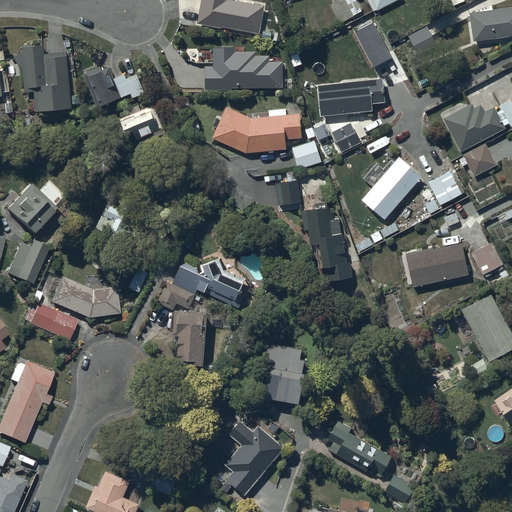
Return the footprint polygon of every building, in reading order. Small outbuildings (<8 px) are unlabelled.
[(200,0),(196,25),(222,30),(223,28),(259,35),(264,7),(228,1),(228,0),(200,0)] [(344,0),(331,7),(341,24),(363,13),(356,0),(344,0)] [(367,0),(374,11),(377,10),(378,11),(399,0),(367,0)] [(511,8),(470,13),(473,41),(511,36),(511,8)] [(437,45),(427,26),(409,36),(419,54),(437,45)] [(72,110),(67,51),(45,53),(45,45),(23,47),(24,53),(19,53),(16,60),(23,69),(25,94),(34,93),(36,113),(72,110)] [(231,85),(283,85),(283,60),(270,60),(270,54),(255,54),(255,51),(235,51),(235,46),(213,46),(213,64),(205,64),(205,88),(231,88),(231,85)] [(100,66),(83,73),(97,106),(131,93),(132,96),(144,92),(136,73),(126,77),(124,72),(114,76),(110,65),(101,68),(100,66)] [(384,80),(318,87),(321,117),(373,112),(372,105),(386,104),(384,80)] [(166,134),(154,105),(142,109),(140,104),(129,109),(131,115),(120,119),(127,135),(134,132),(137,141),(153,134),(155,138),(166,134)] [(472,104),(444,119),(461,152),(506,129),(495,107),(485,112),(481,105),(475,108),(472,104)] [(302,139),(300,114),(286,115),(286,108),(268,110),(269,117),(252,118),(226,107),(221,117),(217,115),(213,127),(217,129),(212,139),(246,154),(286,150),(286,140),(302,139)] [(361,143),(351,123),(331,132),(342,153),(361,143)] [(389,144),(385,137),(369,145),(373,153),(389,144)] [(322,162),(315,141),(293,149),(300,170),(322,162)] [(497,166),(486,144),(463,156),(464,157),(459,160),(463,167),(468,165),(474,177),(497,166)] [(422,178),(399,158),(362,201),(385,220),(422,178)] [(428,183),(437,198),(425,205),(430,214),(443,207),(442,206),(463,195),(462,194),(465,192),(459,182),(457,183),(450,171),(428,183)] [(298,182),(276,184),(278,205),(300,203),(298,182)] [(57,208),(32,184),(7,210),(33,235),(53,214),(52,213),(57,208)] [(149,212),(112,195),(97,228),(107,233),(106,234),(125,243),(133,226),(141,229),(149,212)] [(329,209),(303,211),(305,230),(308,230),(309,246),(316,245),(319,269),(328,269),(329,282),(353,280),(351,262),(346,263),(342,218),(333,219),(333,214),(329,214),(329,209)] [(173,227),(153,217),(145,235),(165,244),(173,227)] [(49,247),(33,240),(29,247),(20,243),(5,276),(31,288),(49,247)] [(469,276),(462,243),(434,249),(406,255),(413,288),(469,276)] [(504,265),(493,243),(472,253),(483,276),(485,275),(487,278),(504,269),(502,266),(504,265)] [(197,268),(183,262),(173,283),(168,281),(157,303),(173,311),(177,304),(188,309),(197,291),(205,294),(206,293),(238,308),(242,301),(237,298),(243,285),(242,285),(245,279),(224,269),(220,259),(197,268)] [(147,273),(136,268),(127,289),(137,294),(147,273)] [(92,290),(61,277),(50,303),(88,319),(119,315),(116,287),(92,290)] [(511,351),(511,331),(491,293),(460,310),(490,363),(511,351)] [(77,320),(38,304),(29,323),(68,340),(77,320)] [(175,311),(175,312),(172,312),(170,333),(173,333),(173,336),(180,337),(178,365),(203,367),(207,324),(216,325),(217,319),(207,318),(208,314),(175,311)] [(0,341),(9,335),(0,322),(0,352),(5,349),(0,341)] [(303,351),(268,344),(263,368),(271,370),(265,399),(304,407),(311,375),(299,372),(303,351)] [(490,370),(483,358),(470,365),(477,378),(490,370)] [(54,374),(26,362),(24,365),(17,362),(10,381),(16,383),(0,421),(0,434),(25,444),(41,404),(48,406),(51,398),(45,395),(54,374)] [(511,387),(494,400),(511,426),(511,387)] [(253,432),(240,421),(229,435),(242,446),(225,466),(233,472),(226,481),(245,497),(285,449),(258,426),(253,432)] [(352,429),(338,421),(327,439),(334,443),(329,450),(380,479),(393,457),(350,433),(352,429)] [(10,448),(0,443),(0,467),(1,468),(10,448)] [(177,476),(159,469),(151,488),(169,495),(177,476)] [(131,481),(106,470),(99,486),(96,485),(86,508),(96,511),(136,511),(139,505),(124,498),(131,481)] [(12,511),(27,482),(10,474),(9,478),(0,473),(0,511),(12,511)] [(395,475),(385,493),(408,505),(417,488),(395,475)]
